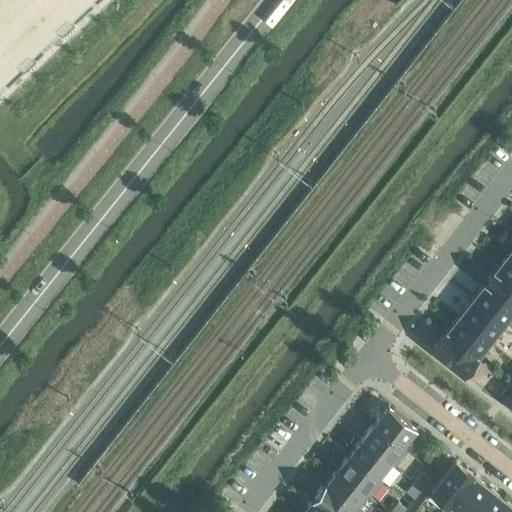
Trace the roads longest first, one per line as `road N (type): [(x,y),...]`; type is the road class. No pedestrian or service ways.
road 1 (secondary): [(0,345),(277,0)]
road 2 (residential): [(371,361),(511,184)]
road 3 (residential): [(251,511),(371,361)]
road 4 (residential): [(511,475),(371,361)]
